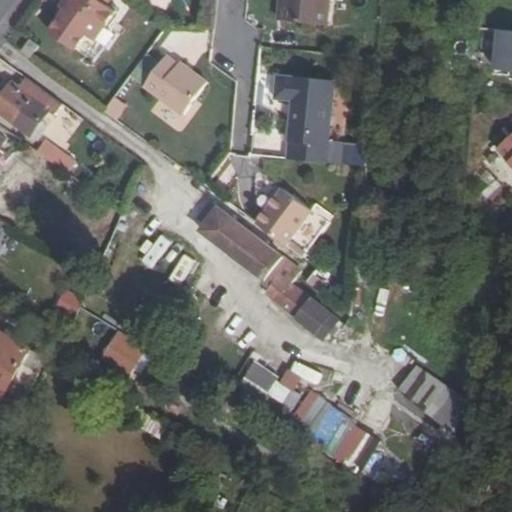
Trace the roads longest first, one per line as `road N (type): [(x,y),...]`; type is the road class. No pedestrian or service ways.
road 1 (unknown): [(0,54),(153,172),(191,249),(296,363),(394,410)]
road 2 (unknown): [(439,511),(511,320)]
